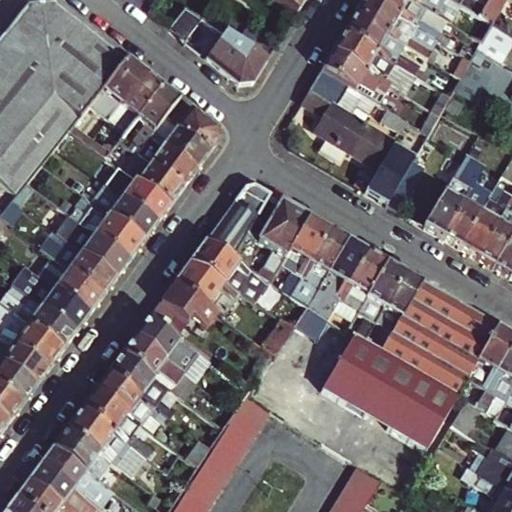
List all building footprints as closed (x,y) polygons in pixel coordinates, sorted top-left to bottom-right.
[(271,0),(296,15),(305,0),(271,0)] [(421,22),(426,13),(404,0),(365,0),(365,1),(415,32),(447,51),(450,46),(445,43),(446,41),(439,37),(441,34),(421,22)] [(404,0),(426,13),(446,26),(449,28),(456,17),(440,7),(444,0),(404,0)] [(444,0),(440,7),(456,17),(460,9),(458,7),(445,0),(444,0)] [(462,0),(458,7),(460,9),(477,19),(482,10),(473,5),(474,3),(469,0),(462,0)] [(511,0),(488,0),(483,10),(487,12),(490,8),(497,13),(505,0),(508,0),(511,2),(511,0)] [(365,1),(354,19),(404,49),(425,62),(430,52),(410,39),(415,32),(365,1)] [(101,95),(126,63),(87,32),(54,6),(28,8),(0,43),(0,187),(16,200),(68,135),(72,131),(101,95)] [(487,12),(483,10),(482,10),(477,19),(480,21),(489,26),(497,13),(490,8),(487,12)] [(168,31),(184,44),(198,24),(183,11),(168,31)] [(441,34),(446,26),(426,13),(421,22),(441,34)] [(354,19),(343,38),(393,68),(409,78),(412,80),(418,70),(398,58),(404,49),(354,19)] [(480,46),(484,39),(490,27),(489,26),(480,21),(470,40),(480,46)] [(496,31),(505,36),(509,29),(500,24),(496,31)] [(490,27),(484,39),(508,53),(509,49),(511,44),(511,39),(505,36),(496,31),(490,27)] [(247,32),(239,45),(267,63),(275,49),(247,32)] [(225,37),(206,62),(238,87),(252,86),(267,63),(239,45),(225,37)] [(343,38),(332,55),(392,92),(398,96),(404,86),(388,76),(393,68),(343,38)] [(508,53),(484,39),(480,46),(478,50),(501,63),(508,53)] [(320,74),(377,108),(385,95),(388,97),(392,92),(332,55),(320,74)] [(119,109),(145,78),(126,63),(101,95),(108,100),(96,115),(107,124),(119,109)] [(409,78),(393,68),(388,76),(404,86),(409,78)] [(390,146),(351,122),(358,111),(371,118),(377,108),(320,74),(307,95),(329,109),(313,134),(375,172),(390,146)] [(136,122),(162,91),(145,78),(119,109),(126,114),(114,130),(124,138),(136,122)] [(160,128),(164,123),(179,104),(162,91),(136,122),(144,128),(134,142),(138,145),(131,154),(135,157),(136,158),(150,140),(160,128)] [(437,120),(439,116),(448,101),(442,98),(431,116),(437,120)] [(168,126),(176,132),(208,156),(218,143),(216,134),(196,118),(179,104),(164,123),(168,126)] [(405,125),(388,115),(383,124),(397,133),(400,135),(405,125)] [(429,115),(418,133),(426,138),(437,120),(431,116),(429,115)] [(168,126),(165,131),(173,137),(176,132),(168,126)] [(68,135),(74,140),(77,134),(72,131),(68,135)] [(173,137),(163,150),(195,173),(208,156),(176,132),(173,137)] [(91,144),(77,134),(74,140),(87,149),(91,144)] [(150,140),(136,158),(182,191),(195,173),(163,150),(160,155),(151,148),(155,144),(150,140)] [(103,153),(91,144),(87,149),(99,158),(103,153)] [(163,150),(155,144),(151,148),(160,155),(163,150)] [(105,162),(109,157),(103,153),(99,158),(105,162)] [(442,172),(452,178),(462,160),(453,154),(442,172)] [(141,179),(137,185),(169,209),(182,191),(136,158),(135,157),(131,161),(136,165),(131,172),(141,179)] [(452,178),(421,229),(440,240),(471,188),(475,181),(481,171),(462,160),(452,178)] [(364,196),(385,208),(399,185),(405,175),(384,162),(364,196)] [(481,171),(475,181),(482,185),(488,175),(481,171)] [(123,175),(114,187),(109,192),(121,201),(134,183),(123,175)] [(108,182),(104,188),(109,192),(114,187),(108,182)] [(134,183),(121,201),(156,226),(162,218),(169,209),(137,185),(134,183)] [(410,192),(399,185),(385,208),(397,215),(410,192)] [(67,219),(74,223),(128,263),(143,243),(108,217),(105,222),(90,211),(81,222),(71,214),(74,210),(45,188),(38,198),(67,219)] [(104,188),(100,193),(105,197),(109,192),(104,188)] [(471,188),(440,240),(458,251),(488,198),(471,188)] [(458,251),(475,261),(511,196),(511,188),(510,188),(500,205),(488,198),(458,251)] [(256,219),(268,198),(255,190),(245,190),(234,205),(256,219)] [(511,196),(475,261),(482,265),(492,270),(511,236),(511,218),(508,216),(511,209),(511,196)] [(274,279),(279,271),(308,221),(268,198),(256,219),(246,238),(272,254),(262,271),(267,275),(262,283),(267,287),(269,288),(274,279)] [(121,201),(108,217),(143,243),(156,226),(121,201)] [(231,263),(246,238),(256,219),(234,205),(207,242),(190,265),(223,287),(253,307),(267,287),(262,283),(231,263)] [(282,296),(288,300),(327,233),(308,221),(279,271),(292,279),(287,287),(282,296)] [(128,263),(74,223),(60,241),(80,256),(115,281),(128,263)] [(313,302),(346,244),(327,233),(288,300),(290,302),(293,303),(299,294),(313,302)] [(511,236),(492,270),(509,281),(511,276),(511,236)] [(321,321),(327,324),(367,256),(353,248),(346,244),(313,302),(312,302),(326,311),(321,321)] [(38,253),(44,257),(49,250),(43,246),(38,253)] [(44,257),(38,253),(33,259),(39,263),(44,257)] [(80,256),(67,273),(102,299),(115,281),(80,256)] [(351,326),(357,315),(386,267),(367,256),(327,324),(332,327),(338,317),(351,326)] [(190,265),(174,286),(206,310),(223,287),(190,265)] [(357,315),(375,326),(403,277),(386,267),(357,315)] [(279,271),(274,279),(287,287),(292,279),(279,271)] [(67,273),(54,292),(88,317),(102,299),(67,273)] [(5,283),(29,301),(40,310),(75,335),(84,322),(88,317),(54,292),(30,274),(21,285),(10,276),(5,283)] [(403,277),(375,326),(380,329),(383,324),(395,330),(420,287),(403,277)] [(29,301),(5,283),(0,289),(12,299),(12,300),(23,309),(29,301)] [(206,310),(174,286),(159,305),(185,325),(176,337),(182,341),(192,348),(215,316),(206,310)] [(466,385),(497,332),(420,287),(395,330),(392,335),(380,355),(435,387),(457,400),(466,385)] [(29,301),(23,309),(15,320),(27,328),(40,310),(29,301)] [(290,302),(277,323),(278,324),(292,333),(306,312),(293,303),(290,302)] [(182,341),(176,337),(185,325),(159,305),(133,340),(165,364),(182,341)] [(0,308),(0,338),(46,373),(61,354),(27,328),(15,320),(11,317),(4,326),(0,323),(0,313),(3,310),(0,308)] [(40,310),(27,328),(61,354),(75,335),(40,310)] [(262,351),(274,360),(292,333),(278,324),(262,351)] [(383,324),(380,329),(392,335),(395,330),(383,324)] [(476,412),(511,348),(511,340),(497,332),(466,385),(474,390),(465,405),(476,412)] [(0,363),(35,389),(46,373),(0,338),(0,363)] [(435,387),(380,355),(363,345),(353,339),(322,392),(426,453),(457,400),(435,387)] [(165,364),(133,340),(125,352),(120,358),(152,382),(156,375),(174,388),(182,377),(165,364)] [(511,348),(476,412),(487,418),(496,401),(504,406),(508,399),(511,392),(511,348)] [(120,358),(106,376),(163,418),(169,423),(183,405),(169,395),(152,382),(120,358)] [(0,391),(21,407),(35,389),(0,363),(0,391)] [(156,375),(152,382),(169,395),(174,388),(156,375)] [(163,418),(106,376),(93,395),(139,429),(158,443),(166,431),(158,425),(163,418)] [(0,420),(7,426),(21,407),(0,391),(0,420)] [(93,395),(80,413),(143,459),(145,460),(151,451),(133,438),(139,429),(93,395)] [(207,511),(270,416),(245,400),(221,433),(208,452),(196,471),(169,511),(207,511)] [(496,401),(487,418),(495,422),(504,406),(496,401)] [(80,413),(64,433),(109,466),(111,468),(122,453),(138,465),(143,459),(80,413)] [(109,466),(64,433),(51,451),(95,484),(109,466)] [(495,443),(490,452),(505,461),(511,452),(495,443)] [(198,444),(185,463),(196,471),(208,452),(198,444)] [(95,484),(51,451),(39,468),(88,504),(93,498),(88,495),(95,484)] [(511,465),(505,461),(490,452),(474,477),(511,500),(511,465)] [(111,468),(117,472),(127,480),(138,465),(122,453),(111,468)] [(95,484),(103,490),(113,478),(117,472),(111,468),(109,466),(95,484)] [(88,504),(39,468),(30,479),(27,484),(61,509),(65,511),(77,511),(81,507),(85,509),(88,504)] [(363,511),(380,484),(355,469),(327,511),(363,511)] [(123,486),(127,480),(117,472),(113,478),(123,486)] [(489,508),(485,511),(511,511),(511,500),(474,477),(471,474),(467,481),(495,498),(489,508)] [(58,511),(61,509),(27,484),(15,500),(31,511),(58,511)] [(88,504),(94,508),(106,492),(103,490),(95,484),(88,495),(93,498),(88,504)] [(456,487),(451,496),(474,511),(480,502),(456,487)] [(31,511),(15,500),(5,511),(31,511)] [(480,502),(474,511),(475,511),(485,511),(489,508),(480,502)]
